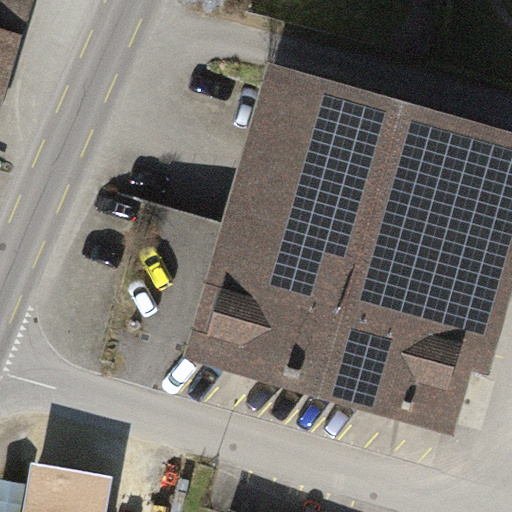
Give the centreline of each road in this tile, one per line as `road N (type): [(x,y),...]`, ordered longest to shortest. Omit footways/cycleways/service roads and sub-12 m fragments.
road 1 (residential): [(483,511),(0,371)]
road 2 (tertiary): [(0,307),(133,0)]
